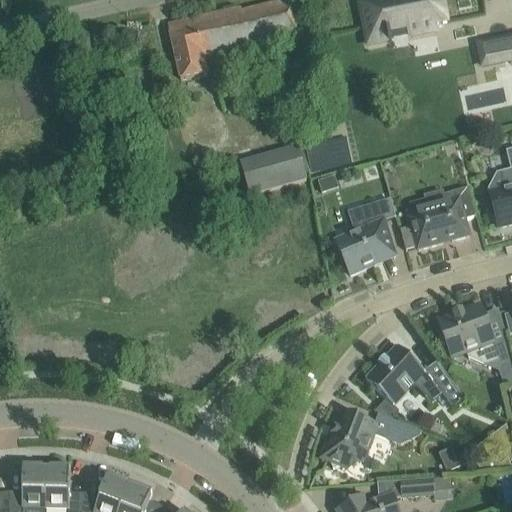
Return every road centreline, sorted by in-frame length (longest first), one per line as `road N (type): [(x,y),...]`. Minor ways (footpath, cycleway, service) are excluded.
road 1 (residential): [(195,449),(262,372),(321,332),(409,292)]
road 2 (residential): [(261,508),(294,480),(334,381),(409,292)]
road 3 (unclassified): [(0,415),(108,421),(195,449)]
road 4 (residential): [(0,33),(141,0)]
